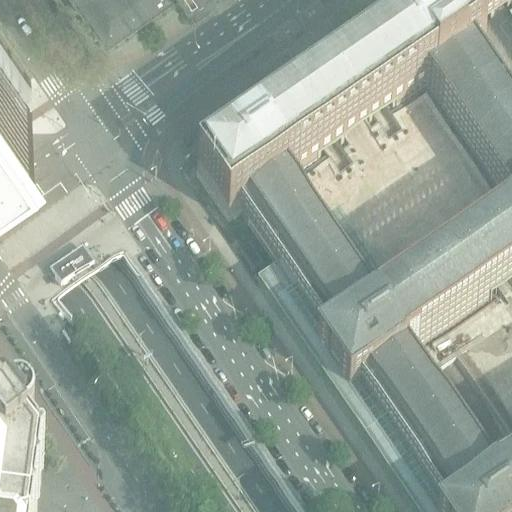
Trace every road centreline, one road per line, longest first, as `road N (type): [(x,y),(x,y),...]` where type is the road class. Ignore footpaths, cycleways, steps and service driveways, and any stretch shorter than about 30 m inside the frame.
road 1 (primary): [(278,511),(0,107)]
road 2 (tertiary): [(352,511),(101,157)]
road 3 (primary): [(0,190),(219,511)]
road 4 (tertiary): [(0,279),(159,511)]
road 5 (tertiary): [(101,157),(217,52)]
road 6 (tertiary): [(217,52),(144,84),(84,130)]
road 7 (tertiary): [(84,130),(0,11)]
road 8 (tertiary): [(0,229),(101,157)]
